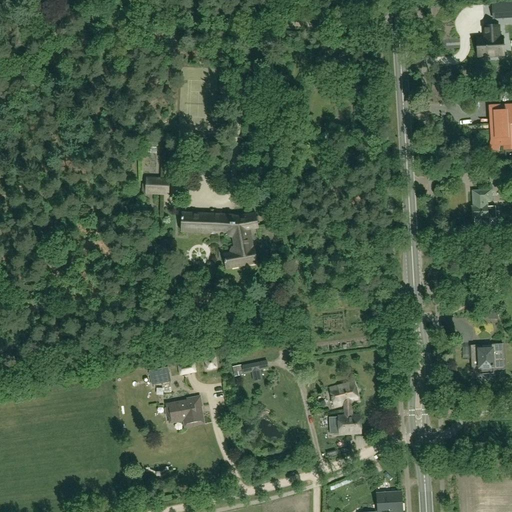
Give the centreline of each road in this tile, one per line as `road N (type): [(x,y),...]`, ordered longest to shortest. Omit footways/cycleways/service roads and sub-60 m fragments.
road 1 (primary): [(420,437),(398,21)]
road 2 (residential): [(398,21),(202,18),(129,0)]
road 3 (track): [(390,443),(313,474),(164,511)]
